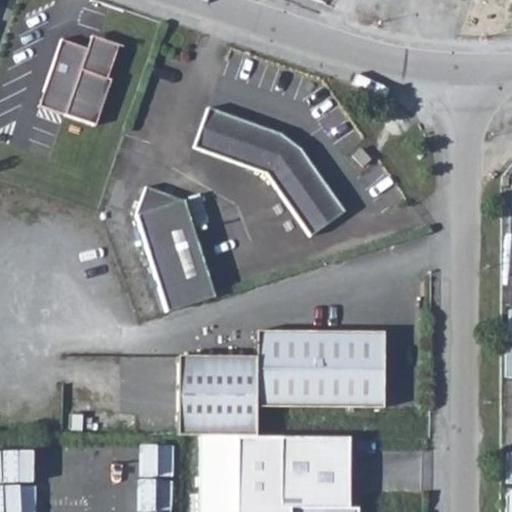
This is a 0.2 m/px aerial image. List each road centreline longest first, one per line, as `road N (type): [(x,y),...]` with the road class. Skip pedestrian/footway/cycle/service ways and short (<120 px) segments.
road 1 (unclassified): [(465,71),(462,511)]
road 2 (unclassified): [(465,71),(379,56),(210,0)]
